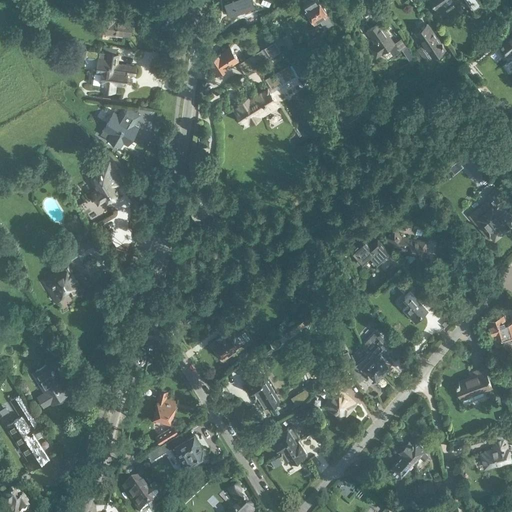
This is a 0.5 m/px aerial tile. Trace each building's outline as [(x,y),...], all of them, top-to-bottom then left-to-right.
[(250,12),(249,0),(222,0),(223,12),(250,12)] [(308,17),(310,18),(313,23),(319,20),(324,29),(332,24),(325,13),(326,11),(324,7),(322,7),(317,0),(310,0),(312,1),(303,6),(304,8),(303,9),(308,17)] [(431,0),(440,13),(455,3),(452,0),(431,0)] [(480,4),(477,0),(464,0),(472,10),(480,4)] [(109,32),(109,33),(130,36),(132,21),(118,19),(119,9),(101,6),(99,21),(106,22),(105,29),(109,32)] [(366,31),(375,43),(369,47),(376,57),(382,52),(387,59),(402,48),(409,58),(414,55),(407,45),(402,37),(393,43),(379,22),(366,31)] [(428,24),(416,32),(433,56),(444,48),(443,46),(444,45),(442,42),(441,43),(428,24)] [(511,32),(498,45),(507,56),(511,53),(511,32)] [(274,37),(279,45),(282,44),(285,49),(294,43),(287,33),(281,37),(279,34),(274,37)] [(307,42),(311,51),(325,43),(320,34),(307,42)] [(274,40),(243,60),(250,71),(281,51),(274,40)] [(214,75),(239,59),(230,46),(206,62),(214,75)] [(73,48),(71,56),(86,58),(86,56),(88,57),(88,58),(96,59),(96,58),(97,58),(96,69),(93,69),(91,84),(100,86),(99,89),(116,91),(117,83),(124,84),(126,73),(134,74),(135,67),(118,64),(120,54),(107,52),(73,48)] [(274,109),(272,106),(272,105),(277,102),(271,92),(299,75),(292,63),(289,65),(288,63),(278,70),(265,78),(268,83),(258,89),(260,92),(256,94),(249,98),(247,96),(238,101),(240,104),(234,108),(243,123),(245,126),(251,122),(256,119),(260,116),(261,117),(274,109)] [(102,129),(103,129),(110,134),(107,138),(120,147),(123,142),(128,145),(139,127),(134,124),(140,114),(124,105),(118,114),(113,111),(102,129)] [(370,122),(379,116),(371,105),(362,111),(370,122)] [(360,120),(355,113),(346,119),(351,126),(360,120)] [(110,160),(97,168),(100,172),(91,177),(98,188),(92,192),(99,203),(105,199),(107,203),(121,195),(116,187),(123,183),(110,160)] [(433,179),(432,189),(432,191),(441,192),(442,180),(433,179)] [(510,225),(497,209),(508,200),(497,186),(485,196),(491,203),(490,204),(486,200),(468,215),(488,239),(489,240),(490,240),(491,240),(493,239),(510,225)] [(429,226),(435,234),(445,225),(439,218),(429,226)] [(400,253),(407,253),(404,256),(409,263),(415,258),(418,261),(419,260),(418,258),(424,253),(425,241),(406,239),(406,238),(400,238),(393,231),(386,237),(400,253)] [(369,258),(376,265),(390,253),(377,240),(370,247),(363,239),(350,251),(362,265),(369,258)] [(68,242),(60,247),(68,261),(76,256),(68,242)] [(327,261),(334,257),(330,250),(323,254),(327,261)] [(335,265),(339,272),(342,277),(344,280),(351,276),(342,261),(335,265)] [(52,287),(54,288),(61,299),(81,287),(72,273),(73,272),(69,265),(58,271),(56,271),(51,274),(51,276),(48,277),(49,279),(49,282),(52,287)] [(313,274),(304,279),(309,288),(314,297),(323,292),(313,274)] [(397,278),(390,284),(392,286),(393,285),(398,291),(398,292),(399,294),(406,287),(404,286),(407,283),(402,278),(400,281),(397,278)] [(375,292),(370,286),(364,292),(369,297),(373,294),(375,292)] [(414,321),(431,306),(419,294),(416,297),(410,291),(404,296),(410,302),(403,309),(414,321)] [(377,299),(373,294),(369,297),(369,298),(373,303),(377,299)] [(234,351),(244,344),(237,335),(253,323),(247,316),(247,317),(243,311),(230,320),(234,326),(232,327),(234,330),(227,335),(226,333),(212,343),(223,360),(235,352),(234,351)] [(491,334),(492,333),(493,339),(501,336),(504,345),(504,344),(506,346),(511,345),(511,342),(511,341),(511,321),(506,324),(503,315),(487,320),(489,326),(488,326),(491,334)] [(374,355),(369,360),(382,372),(383,373),(392,363),(381,354),(386,349),(378,342),(370,351),(374,355)] [(272,348),(269,343),(259,350),(262,355),(272,348)] [(33,371),(45,391),(36,396),(44,407),(52,402),(52,403),(67,394),(52,370),(61,364),(54,352),(47,356),(47,357),(44,359),(47,363),(33,371)] [(369,360),(360,370),(373,382),(382,372),(369,360)] [(272,386),(259,364),(247,371),(251,378),(246,381),(255,396),(257,395),(272,386)] [(472,376),(456,383),(462,398),(492,386),(484,367),(470,372),(472,376)] [(353,376),(344,368),(338,375),(347,383),(353,376)] [(348,413),(355,404),(353,403),(355,401),(339,388),(338,389),(333,385),(330,389),(335,393),(325,404),(340,418),(346,411),(348,413)] [(280,399),(272,386),(257,395),(265,408),(280,399)] [(171,422),(176,400),(166,398),(168,391),(159,388),(157,399),(159,399),(158,399),(158,403),(157,403),(156,407),(156,408),(153,421),(162,423),(163,419),(171,422)] [(6,424),(14,435),(29,460),(25,462),(30,469),(48,458),(32,434),(42,428),(20,393),(10,399),(20,415),(6,424)] [(306,412),(302,406),(294,411),(298,417),(306,412)] [(281,453),(283,452),(282,451),(299,440),(301,438),(292,424),(287,427),(287,428),(279,433),(281,434),(273,439),(281,453)] [(156,436),(160,444),(178,433),(174,425),(156,436)] [(321,438),(315,428),(309,432),(315,442),(321,438)] [(496,448),(481,453),(485,467),(499,463),(500,464),(511,461),(510,458),(511,457),(511,452),(511,451),(508,452),(504,437),(503,437),(501,430),(492,433),(494,439),(493,440),(496,448)] [(181,432),(147,452),(152,459),(158,455),(168,449),(175,445),(179,453),(175,455),(179,463),(184,460),(188,467),(198,461),(201,466),(209,461),(206,457),(208,455),(194,433),(185,439),(181,432)] [(398,451),(402,454),(412,463),(413,462),(418,465),(423,460),(428,455),(424,451),(429,445),(419,436),(412,443),(408,440),(398,451)] [(282,451),(283,452),(290,464),(298,459),(299,461),(307,456),(306,454),(307,453),(299,440),(282,451)] [(401,475),(412,463),(402,454),(388,469),(398,479),(401,475)] [(124,488),(140,511),(141,511),(154,503),(156,506),(167,498),(156,483),(147,489),(139,478),(124,488)] [(421,484),(424,497),(434,494),(431,481),(421,484)] [(251,511),(252,511),(252,509),(250,506),(247,507),(245,505),(248,502),(240,495),(242,493),(237,484),(227,490),(233,499),(240,506),(234,511),(251,511)] [(418,498),(424,497),(421,484),(412,486),(415,499),(418,498)] [(19,499),(14,492),(2,499),(6,504),(5,505),(9,511),(10,511),(25,511),(28,511),(28,509),(29,508),(22,497),(19,499)]
